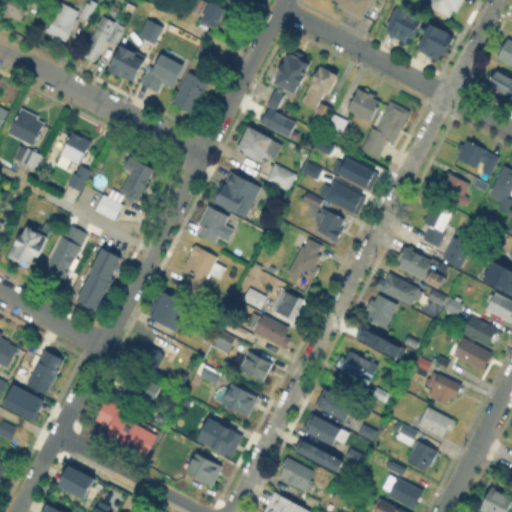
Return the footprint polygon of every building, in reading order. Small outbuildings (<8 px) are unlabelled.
[(0,6),(3,0),(24,0),(22,6),(26,9),(19,20),(10,15),(7,20),(0,16),(0,6)] [(197,0),(201,0),(207,3),(200,15),(192,10),(197,0)] [(254,0),(249,10),(230,0),(254,0)] [(371,0),(363,18),(337,5),(338,2),(334,0),(371,0)] [(463,0),(456,16),(453,14),(452,18),(428,7),(431,0),(463,0)] [(97,5),(89,20),(82,16),(90,1),(97,5)] [(226,10),(219,23),(204,15),(211,2),(226,10)] [(77,22),(65,44),(54,38),(55,37),(47,33),(63,4),(80,13),(75,21),(77,22)] [(383,28),(395,6),(416,17),(405,39),(383,28)] [(117,24),(97,63),(86,57),(89,51),(87,50),(104,17),(117,24)] [(138,34),(147,18),(163,26),(154,43),(138,34)] [(441,49),(438,56),(416,45),(427,23),(449,34),(441,49)] [(511,42),(511,65),(500,59),(510,41),(511,42)] [(218,49),(212,60),(200,54),(205,43),(218,49)] [(143,61),(133,82),(106,69),(118,44),(134,52),(132,56),(143,61)] [(296,52),(304,56),(303,58),(311,62),(306,74),(299,89),(297,88),(294,94),(275,84),(279,76),(278,76),(284,64),(285,65),(292,51),(296,52)] [(143,83),(158,53),(184,67),(173,88),(164,83),(158,92),(143,83)] [(304,103),(314,83),(313,82),(318,72),(320,73),(322,69),(336,76),(322,103),(335,110),(325,129),(310,121),(317,109),(304,103)] [(199,104),(193,113),(175,102),(185,85),(183,85),(192,70),(211,81),(198,103),(199,104)] [(511,79),(511,98),(490,86),(498,72),(511,79)] [(282,94),(274,108),(264,103),(272,89),(282,94)] [(379,103),(380,103),(372,121),(348,110),(352,102),(354,103),(360,89),(381,99),(379,103)] [(411,113),(393,145),(387,143),(379,158),(363,150),(377,125),(379,127),(392,103),(411,113)] [(257,120),(264,105),(294,121),(287,136),(257,120)] [(0,106),(10,111),(0,132),(0,106)] [(44,125),(33,146),(11,134),(24,110),(43,120),(41,123),(44,125)] [(349,123),(340,138),(327,130),(335,115),(349,123)] [(283,146),(277,158),(267,152),(262,162),(240,149),(251,129),(283,146)] [(91,143),(81,164),(64,155),(74,134),(91,143)] [(327,153),(313,146),(318,136),(332,144),(327,153)] [(459,158),(460,155),(457,153),(461,145),(464,147),(467,141),(500,158),(492,173),(479,166),(478,167),(459,158)] [(44,156),(38,170),(16,161),(23,146),(44,156)] [(329,169),(335,157),(342,161),(345,155),(377,171),(368,188),(329,169)] [(156,172),(138,204),(121,194),(133,173),(126,169),(132,158),(156,172)] [(320,168),(314,178),(300,170),(305,160),(320,168)] [(297,176),(288,191),(284,189),(280,195),(265,186),(278,165),(297,176)] [(92,174),(81,192),(69,185),(80,167),(92,174)] [(511,201),(511,206),(508,214),(499,210),(503,202),(491,196),(505,167),(511,170),(511,193),(509,200),(511,201)] [(233,170),(260,185),(244,215),(217,200),(233,170)] [(467,202),(464,207),(439,193),(450,174),(473,186),(464,201),(467,202)] [(477,178),(488,185),(485,191),(473,186),(477,178)] [(316,193),(322,181),(329,185),(332,179),(364,195),(355,213),(316,193)] [(323,201),(320,208),(305,200),(308,193),(323,201)] [(124,206),(115,220),(97,209),(106,195),(124,206)] [(456,214),(437,246),(424,239),(431,226),(425,223),(436,203),(456,214)] [(234,230),(229,241),(220,237),(217,242),(201,234),(203,230),(198,227),(208,207),(230,218),(226,226),(234,230)] [(347,222),(338,240),(318,230),(322,223),(318,221),(324,210),(347,222)] [(89,235),(63,285),(44,275),(70,225),(89,235)] [(36,255),(32,264),(13,255),(24,231),(29,234),(32,227),(49,234),(39,256),(36,255)] [(473,246),(462,268),(444,259),(454,237),(473,246)] [(322,262),(313,278),(302,271),(298,277),(290,273),(309,239),(324,247),(317,259),(322,262)] [(226,269),(221,279),(210,274),(200,294),(185,287),(190,277),(194,279),(196,274),(185,269),(196,247),(218,258),(217,263),(226,269)] [(434,262),(425,279),(402,266),(406,258),(403,257),(407,248),(434,262)] [(104,249),(125,260),(98,312),(78,301),(92,276),(90,275),(104,249)] [(511,294),(481,278),(491,259),(511,269),(511,294)] [(435,274),(445,279),(439,289),(430,284),(435,274)] [(391,275),(431,297),(426,306),(415,300),(412,306),(380,288),(386,276),(390,278),(391,275)] [(241,298),(259,306),(264,295),(247,286),(241,298)] [(463,305),(459,314),(430,300),(435,291),(463,305)] [(184,318),(178,330),(150,315),(162,293),(190,308),(184,318)] [(306,303),(297,319),(295,318),(294,320),(277,311),(287,293),(306,303)] [(511,301),(511,321),(511,323),(488,310),(497,293),(511,301)] [(374,296),(384,302),(386,298),(399,306),(386,329),(368,318),(371,313),(366,310),(374,296)] [(265,316),(290,329),(286,337),(291,340),(286,348),(255,332),(262,318),(263,319),(265,316)] [(498,330),(490,347),(465,334),(473,317),(498,330)] [(360,325),(400,346),(394,357),(354,336),(360,325)] [(237,339),(228,355),(215,348),(224,331),(237,339)] [(413,347),(402,342),(405,334),(417,340),(413,347)] [(0,335),(19,346),(8,368),(0,364),(0,335)] [(493,355),(484,371),(455,355),(465,339),(493,355)] [(390,357),(406,364),(411,348),(396,342),(390,357)] [(164,354),(153,377),(131,367),(143,344),(164,354)] [(65,361),(49,394),(30,385),(46,352),(65,361)] [(353,352),(379,367),(369,385),(336,366),(341,356),(349,360),(353,352)] [(250,353),(271,365),(269,369),(270,369),(263,381),(239,367),(240,366),(235,363),(239,355),(246,360),(250,353)] [(439,356),(450,362),(447,368),(436,362),(439,356)] [(419,357),(433,364),(425,378),(411,371),(419,357)] [(199,374),(203,364),(222,373),(217,383),(199,374)] [(127,401),(117,397),(129,373),(161,388),(152,405),(130,394),(127,401)] [(449,406),(448,407),(428,397),(431,390),(424,387),(428,379),(430,380),(434,373),(463,386),(457,399),(453,397),(449,406)] [(0,379),(8,383),(0,398),(0,379)] [(0,403),(12,382),(43,398),(31,419),(0,403)] [(258,399),(249,416),(224,404),(233,386),(258,399)] [(377,388),(390,395),(386,403),(373,396),(377,388)] [(354,404),(346,419),(319,405),(327,390),(354,404)] [(158,435),(147,458),(104,437),(108,428),(97,422),(108,399),(135,412),(131,422),(158,435)] [(456,421),(451,432),(447,430),(444,437),(420,425),(429,408),(456,421)] [(339,433),(333,444),(305,429),(314,414),(341,428),(339,433)] [(229,455),(195,438),(207,415),(241,433),(229,455)] [(0,433),(0,420),(1,419),(15,426),(9,438),(0,433)] [(375,429),(370,439),(356,431),(361,422),(375,429)] [(419,431),(412,445),(398,438),(405,425),(419,431)] [(344,460),(338,471),(298,450),(303,439),(344,460)] [(438,452),(428,472),(409,462),(419,443),(438,452)] [(348,446),(362,453),(357,462),(343,455),(348,446)] [(378,452),(389,458),(384,467),(373,461),(378,452)] [(189,472),(198,455),(224,468),(215,486),(189,472)] [(281,478),(287,467),(285,465),(288,458),(315,471),(310,481),(315,484),(310,493),(281,478)] [(392,462),(405,468),(401,476),(388,470),(392,462)] [(95,478),(85,498),(61,486),(72,466),(95,478)] [(424,492),(415,509),(390,497),(393,493),(384,489),(391,475),(424,492)] [(511,498),(511,501),(506,511),(487,511),(484,511),(494,490),(511,498)] [(309,511),(265,511),(275,494),(309,511)] [(112,511),(115,507),(98,499),(91,511),(112,511)] [(402,511),(374,511),(381,500),(402,511)] [(64,511),(42,511),(47,503),(64,511)]
